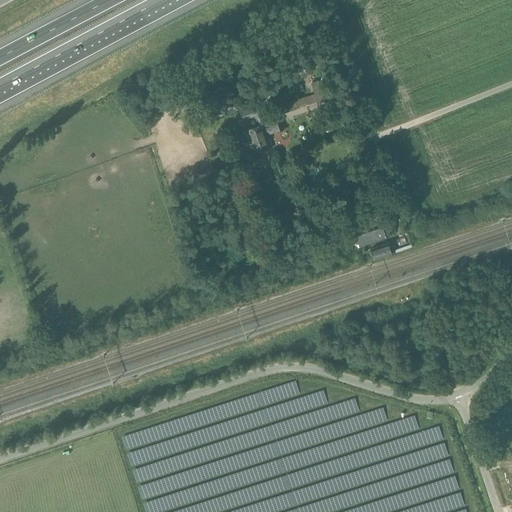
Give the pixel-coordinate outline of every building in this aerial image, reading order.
[(281,104),(284,113),(303,106),(317,101),(315,94),(281,104)] [(159,112),(171,107),(168,99),(156,105),(159,112)] [(257,115),(259,121),(260,125),(244,130),(252,153),(272,147),(267,134),(283,129),(280,117),(272,120),(272,122),(263,125),(257,105),(239,111),(242,119),(257,115)] [(330,187),(336,185),(341,184),(342,189),(352,186),(350,180),(354,179),(352,172),(334,177),(328,178),(330,187)] [(211,259),(209,251),(215,250),(213,243),(199,247),(204,264),(211,263),(214,274),(225,271),(223,263),(216,265),(214,258),(211,259)] [(374,259),(392,253),(388,243),(371,249),(374,259)]
